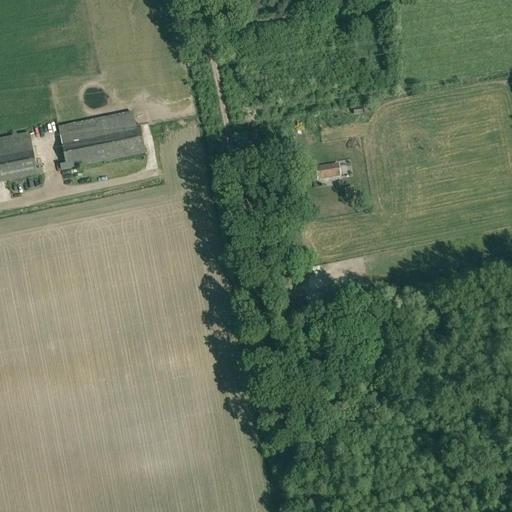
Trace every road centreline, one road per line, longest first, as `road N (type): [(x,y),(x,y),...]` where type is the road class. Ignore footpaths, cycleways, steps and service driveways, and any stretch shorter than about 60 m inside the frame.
road 1 (track): [(206,32),(380,0)]
road 2 (track): [(200,0),(227,131)]
